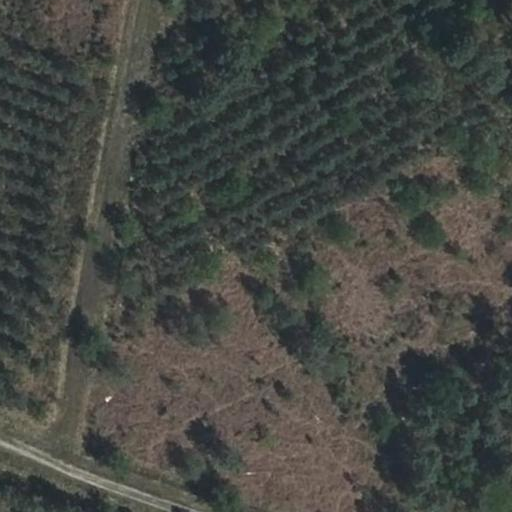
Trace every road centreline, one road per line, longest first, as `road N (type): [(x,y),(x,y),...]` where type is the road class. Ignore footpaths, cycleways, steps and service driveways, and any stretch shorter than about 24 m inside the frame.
road 1 (track): [(52,463),(148,0)]
road 2 (track): [(0,442),(185,511)]
